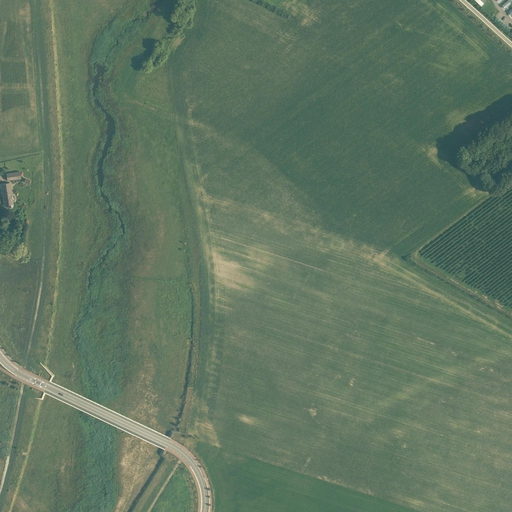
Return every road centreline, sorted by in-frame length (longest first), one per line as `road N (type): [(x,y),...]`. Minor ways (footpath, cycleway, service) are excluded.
road 1 (track): [(25,368),(47,188),(35,0)]
road 2 (tertiary): [(0,357),(17,373),(166,444)]
